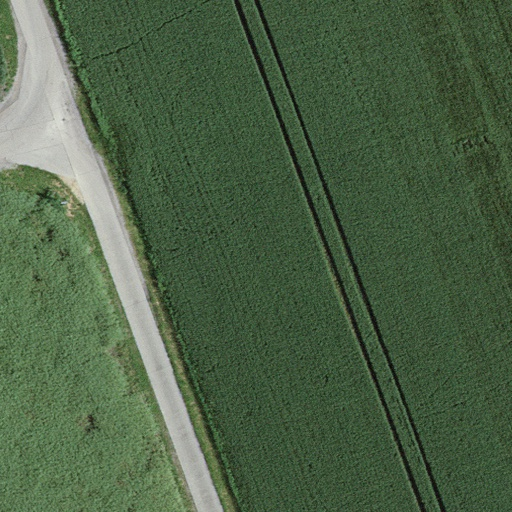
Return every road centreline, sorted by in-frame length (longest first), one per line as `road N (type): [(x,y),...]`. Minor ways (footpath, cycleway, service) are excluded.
road 1 (track): [(68,125),(209,511)]
road 2 (track): [(22,0),(68,125),(0,141)]
